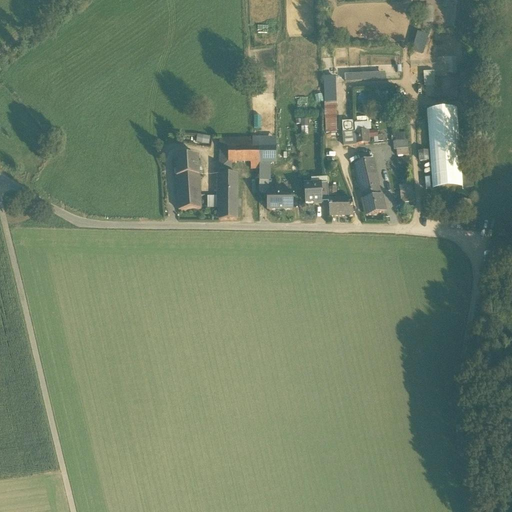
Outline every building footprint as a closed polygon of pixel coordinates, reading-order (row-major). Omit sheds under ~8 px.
[(423,6),(424,22),(434,22),(433,6),(423,6)] [(418,32),(412,51),(423,54),(429,35),(418,32)] [(471,69),(461,69),(462,79),(472,79),(471,69)] [(434,71),(423,72),(424,86),(435,85),(434,71)] [(345,74),(345,81),(386,80),(385,72),(373,73),(362,73),(351,74),(345,74)] [(324,79),(325,104),(336,104),(335,82),(335,78),(324,79)] [(395,96),(396,111),(406,110),(405,95),(395,96)] [(336,104),(325,104),(326,134),(336,133),(336,104)] [(440,107),(425,108),(426,121),(428,151),(429,160),(431,189),(447,188),(463,187),(460,146),(457,106),(440,107)] [(342,122),(343,133),(354,132),(353,121),(342,122)] [(354,124),(355,132),(369,131),(371,131),(370,123),(354,124)] [(354,132),(355,145),(370,144),(369,138),(369,131),(355,132),(354,132)] [(342,133),(343,146),(355,145),(354,132),(343,133),(342,133)] [(395,134),(396,141),(407,140),(406,133),(395,134)] [(234,168),(245,168),(245,163),(251,163),(260,163),(260,148),(253,148),(253,140),(234,140),(229,140),(228,160),(218,160),(218,168),(234,168)] [(218,140),(218,160),(228,160),(229,140),(218,140)] [(275,140),(253,140),(253,148),(260,148),(275,148),(275,140)] [(396,150),(408,149),(407,140),(396,141),(393,142),(394,151),(396,150)] [(463,187),(474,186),(471,146),(460,146),(463,187)] [(260,148),(260,163),(259,168),(267,168),(267,163),(270,163),(275,163),(275,148),(260,148)] [(418,152),(419,161),(429,160),(428,151),(418,152)] [(175,159),(176,178),(199,176),(198,168),(201,168),(201,163),(198,164),(197,158),(175,159)] [(410,166),(409,158),(398,159),(399,167),(410,166)] [(354,165),(361,195),(380,190),(373,161),(354,165)] [(267,193),(270,193),(270,163),(267,163),(267,168),(259,168),(259,177),(259,193),(267,193)] [(219,220),(237,220),(237,175),(230,175),(219,175),(219,184),(219,220)] [(176,178),(178,211),(201,209),(199,176),(176,178)] [(321,185),(322,203),(329,202),(328,200),(328,184),(321,185)] [(305,186),(306,204),(322,203),(321,185),(305,186)] [(381,197),(380,190),(361,195),(362,202),(363,202),(366,217),(384,213),(381,197)] [(400,192),(401,204),(413,203),(412,191),(400,192)] [(267,210),(293,210),(293,193),(270,193),(267,193),(267,210)] [(207,208),(218,208),(218,196),(207,196),(207,208)] [(329,202),(329,217),(353,215),(352,199),(328,200),(329,202)] [(453,213),(468,213),(468,203),(453,203),(453,213)]
